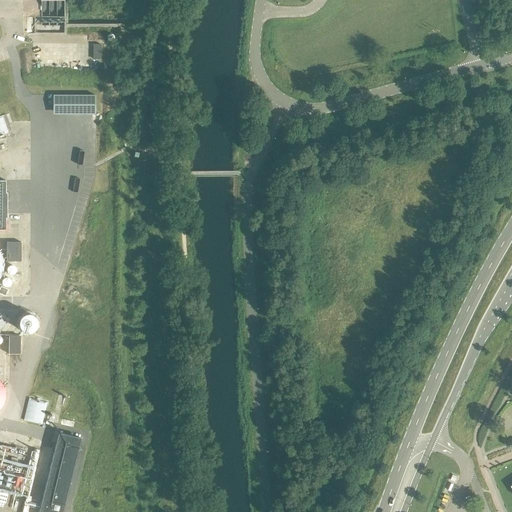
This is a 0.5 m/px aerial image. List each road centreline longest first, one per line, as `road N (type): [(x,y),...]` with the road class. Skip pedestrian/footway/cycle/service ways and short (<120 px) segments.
road 1 (unclassified): [(286,104),(245,199),(265,511)]
road 2 (primary): [(511,230),(462,321),(384,511)]
road 3 (primary): [(404,511),(511,282)]
road 4 (unclassified): [(286,104),(331,108),(482,65)]
